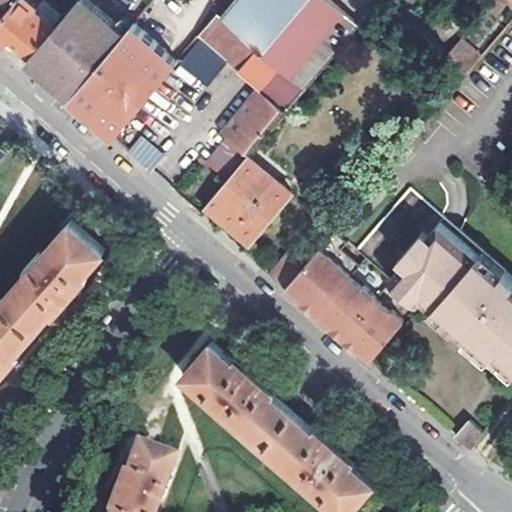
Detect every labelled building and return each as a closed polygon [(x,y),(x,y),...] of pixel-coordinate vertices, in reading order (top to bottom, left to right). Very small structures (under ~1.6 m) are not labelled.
[(17,0),(0,20),(0,38),(7,45),(11,39),(31,55),(56,27),(36,11),(36,5),(30,0),(17,0)] [(0,0),(0,20),(17,0),(0,0)] [(78,0),(56,27),(31,55),(27,62),(46,79),(69,98),(125,32),(86,0),(78,0)] [(222,132),(250,156),(361,22),(335,0),(228,0),(199,34),(260,86),(222,132)] [(125,32),(69,98),(91,117),(113,136),(178,60),(134,22),(125,32)] [(464,70),(473,60),(455,46),(447,56),(464,70)] [(140,135),(126,154),(150,171),(164,153),(140,135)] [(0,161),(9,151),(0,143),(0,161)] [(293,192),(250,156),(207,208),(227,224),(251,244),(293,192)] [(319,216),(335,229),(358,201),(343,188),(319,216)] [(411,188),(358,249),(460,337),(509,378),(511,374),(511,276),(505,270),(506,269),(411,188)] [(77,283),(107,249),(74,219),(0,303),(0,378),(1,379),(6,373),(11,368),(7,364),(66,295),(71,299),(76,293),(81,287),(77,283)] [(311,256),(286,286),(335,328),(370,359),(405,319),(320,246),(311,256)] [(286,286),(311,256),(299,247),(292,249),(271,273),(286,286)] [(215,341),(187,373),(345,511),(350,511),(377,482),(342,452),(345,449),(338,443),(333,438),(330,442),(262,383),(265,379),(259,374),(253,369),(250,372),(215,341)] [(471,446),(485,428),(473,418),(458,435),(471,446)] [(156,511),(174,468),(136,453),(120,495),(115,494),(112,501),(110,507),(115,509),(113,511),(156,511)]
